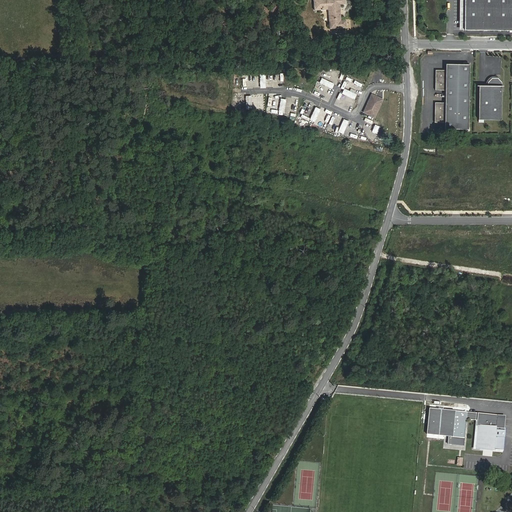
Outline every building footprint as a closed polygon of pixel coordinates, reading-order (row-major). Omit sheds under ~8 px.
[(330,28),(347,28),(346,21),(341,21),(340,4),(344,4),(344,0),(313,0),(314,10),(329,9),(330,28)] [(511,0),(465,0),(465,30),(511,30),(511,0)] [(470,64),(447,63),(447,70),(436,70),(436,90),(446,90),(446,102),(436,102),(436,122),(446,122),(446,128),(469,129),(470,64)] [(479,86),(478,122),(483,122),(483,120),(501,120),(501,82),(497,78),(492,78),(487,82),(487,86),(479,86)] [(333,84),(322,79),(320,83),(331,88),(333,84)] [(359,89),(361,82),(355,79),(352,86),(359,89)] [(356,94),(345,89),(343,94),(354,99),(356,94)] [(373,93),(364,112),(375,117),(383,98),(373,93)] [(315,108),(310,119),(315,121),(320,110),(315,108)] [(344,119),(339,130),(344,132),(349,121),(344,119)] [(466,413),(429,410),(427,434),(430,434),(464,438),(465,419),(466,413)] [(503,451),(505,428),(503,428),(505,417),(478,414),(478,420),(475,448),(503,451)]
